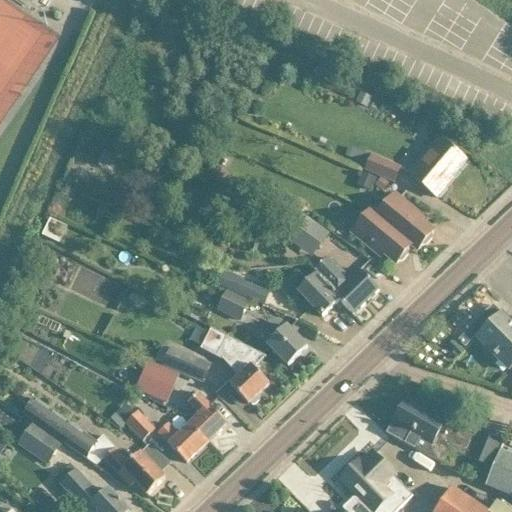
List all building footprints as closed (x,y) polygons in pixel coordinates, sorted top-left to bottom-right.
[(368,108),(372,99),(361,94),(357,103),(368,108)] [(424,120),(410,113),(406,122),(420,129),(424,120)] [(410,175),(422,186),(438,198),(447,188),(445,186),(466,161),(455,153),(456,152),(452,149),(451,149),(440,140),(410,175)] [(366,164),(363,170),(366,171),(373,157),(370,155),(366,164)] [(373,157),(366,171),(394,183),(400,169),(373,157)] [(78,170),(74,179),(86,184),(90,175),(78,170)] [(357,185),(372,192),(377,179),(362,173),(357,185)] [(382,178),(374,186),(381,193),(388,185),(382,178)] [(266,211),(299,224),(308,204),(274,190),(266,211)] [(412,246),(412,247),(418,252),(423,246),(427,246),(432,239),(432,235),(434,232),(415,216),(417,213),(395,195),(377,217),(412,246)] [(403,262),(405,260),(408,256),(408,251),(412,247),(412,246),(377,217),(371,212),(353,234),(375,252),(377,249),(397,265),(399,262),(403,262)] [(31,234),(49,242),(58,224),(40,216),(31,234)] [(223,233),(227,223),(210,216),(203,233),(212,237),(223,233)] [(310,218),(292,242),(312,256),(330,233),(310,218)] [(317,273),(318,274),(337,296),(335,298),(340,302),(354,316),(380,291),(360,272),(348,283),(328,262),(317,273)] [(269,294),(243,282),(226,274),(223,273),(217,286),(263,307),(269,294)] [(323,318),(340,302),(335,298),(337,296),(318,274),(307,285),(298,276),(290,284),(323,318)] [(248,304),(229,296),(222,311),(221,312),(241,321),(248,304)] [(511,324),(494,306),(469,331),(509,371),(511,368),(511,324)] [(308,348),(294,334),(287,327),(268,345),(288,367),(308,348)] [(465,349),(476,338),(469,331),(458,342),(465,349)] [(259,395),(269,385),(254,369),(265,358),(266,359),(266,358),(225,336),(216,354),(240,379),(231,388),(248,405),(250,404),(252,406),(256,405),(260,401),(261,397),(259,395)] [(207,366),(171,351),(164,366),(201,381),(207,366)] [(142,380),(136,392),(167,405),(173,390),(142,377),(142,380)] [(189,404),(190,403),(201,414),(191,423),(209,443),(228,425),(199,395),(197,396),(193,392),(185,400),(189,404)] [(128,488),(134,482),(148,497),(165,480),(142,455),(132,465),(104,435),(96,443),(34,400),(24,416),(97,466),(103,461),(128,488)] [(120,429),(126,424),(142,441),(154,430),(137,412),(134,414),(126,405),(111,419),(120,429)] [(390,436),(440,465),(448,451),(493,470),(500,452),(504,443),(481,433),(477,443),(452,432),(407,407),(390,436)] [(157,434),(173,450),(187,464),(209,443),(191,423),(179,435),(167,424),(157,434)] [(34,424),(19,446),(47,466),(62,444),(34,424)] [(511,456),(500,452),(493,470),(488,488),(511,498),(511,456)] [(356,466),(342,479),(356,494),(357,495),(342,509),(345,511),(394,511),(413,495),(387,469),(374,455),(359,469),(356,466)] [(101,493),(78,469),(76,470),(71,464),(55,479),(61,486),(85,511),(129,511),(107,487),(101,493)] [(511,511),(511,509),(498,501),(490,511),(487,511),(453,489),(436,511),(511,511)]
